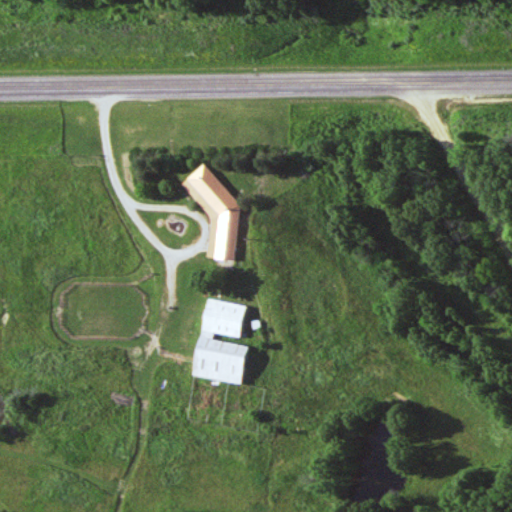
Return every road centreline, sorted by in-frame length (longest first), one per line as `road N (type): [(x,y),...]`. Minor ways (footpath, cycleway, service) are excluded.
road 1 (primary): [(511,77),(0,88)]
road 2 (residential): [(511,258),(418,80)]
